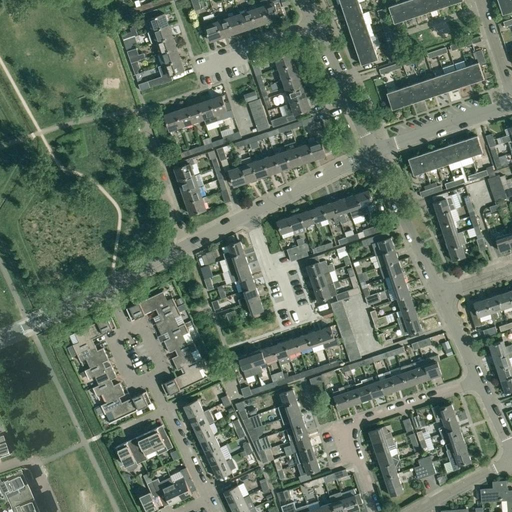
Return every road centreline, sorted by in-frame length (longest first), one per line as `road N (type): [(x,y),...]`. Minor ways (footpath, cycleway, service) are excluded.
road 1 (residential): [(376,511),(347,429),(479,382)]
road 2 (residential): [(439,293),(372,152)]
road 3 (residential): [(511,105),(372,152)]
road 4 (residential): [(454,327),(372,354),(354,299)]
road 5 (residential): [(372,152),(312,24)]
road 6 (residential): [(372,152),(250,213)]
road 7 (residential): [(184,247),(142,120)]
road 8 (residential): [(303,316),(291,277),(269,269),(250,213)]
road 9 (residential): [(197,65),(312,24)]
